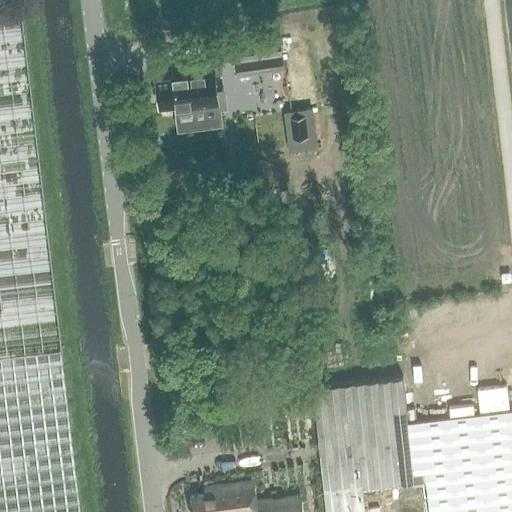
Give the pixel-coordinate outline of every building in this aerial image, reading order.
[(0,357),(62,350),(22,17),(0,20),(0,357)] [(234,52),(237,72),(271,67),(270,64),(283,63),(281,46),(234,52)] [(218,103),(213,58),(172,63),(174,77),(156,79),(160,107),(177,105),(177,108),(218,103)] [(312,107),(283,111),(288,151),(317,147),(312,107)] [(81,511),(62,350),(0,357),(0,511),(81,511)] [(511,511),(511,410),(409,423),(404,376),(313,386),(326,511),(366,511),(365,490),(426,483),(429,511),(511,511)] [(302,511),(301,495),(257,501),(254,480),(204,487),(205,494),(190,496),(192,511),(302,511)]
